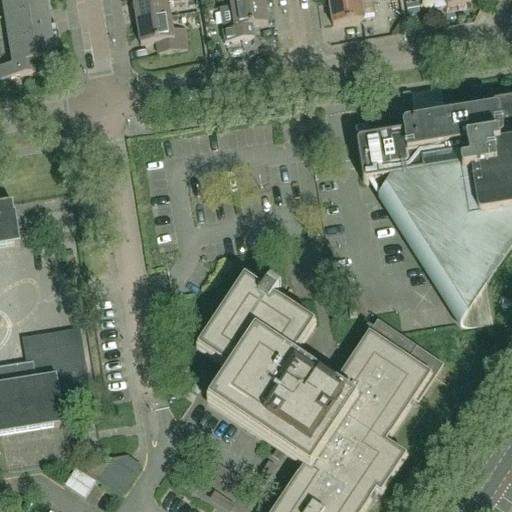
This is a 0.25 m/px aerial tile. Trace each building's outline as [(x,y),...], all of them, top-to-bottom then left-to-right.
[(48,13),(45,0),(1,0),(5,20),(48,13)] [(170,20),(168,6),(180,4),(179,0),(144,0),(133,2),(137,26),(170,20)] [(264,4),(263,0),(229,0),(231,9),(264,4)] [(372,0),(358,0),(329,5),(333,29),(364,24),(364,22),(376,21),(373,4),(372,0)] [(479,5),(478,0),(446,0),(448,10),(479,5)] [(268,27),(264,4),(231,9),(233,23),(222,25),(225,46),(254,42),(252,30),(268,27)] [(416,5),(408,6),(409,16),(418,15),(416,5)] [(55,61),(51,36),(48,13),(5,20),(13,66),(0,68),(0,81),(36,76),(34,64),(55,61)] [(188,53),(184,31),(173,33),(170,20),(137,26),(141,48),(157,45),(159,57),(188,53)] [(411,95),(411,97),(411,96),(410,96),(409,95),(408,95),(403,96),(402,97),(402,98),(403,104),(404,105),(404,106),(406,106),(410,105),(411,105),(411,104),(412,103),(414,117),(444,113),(441,91),(411,95)] [(511,102),(491,106),(491,108),(492,107),(493,114),(407,128),(406,124),(392,126),(391,122),(377,125),(380,142),(360,145),(358,146),(358,147),(357,148),(357,149),(357,150),(362,183),(363,184),(363,185),(364,186),(365,187),(366,187),(367,187),(410,180),(386,216),(455,327),(511,242),(508,219),(511,218),(511,102)] [(0,250),(15,248),(20,247),(15,217),(14,217),(12,208),(14,208),(13,206),(0,208),(0,437),(64,427),(57,379),(36,382),(33,366),(22,368),(0,371),(0,250)] [(384,446),(414,402),(418,405),(442,369),(378,327),(337,388),(334,386),(332,389),(291,361),(312,329),(273,303),(281,291),(270,283),(262,296),(245,284),(199,352),(231,373),(210,405),(264,441),(306,468),(277,511),(363,511),(376,493),(380,496),(404,460),(384,446)] [(128,460),(75,468),(123,500),(143,470),(128,460)] [(75,471),(65,487),(85,500),(95,484),(75,471)]
